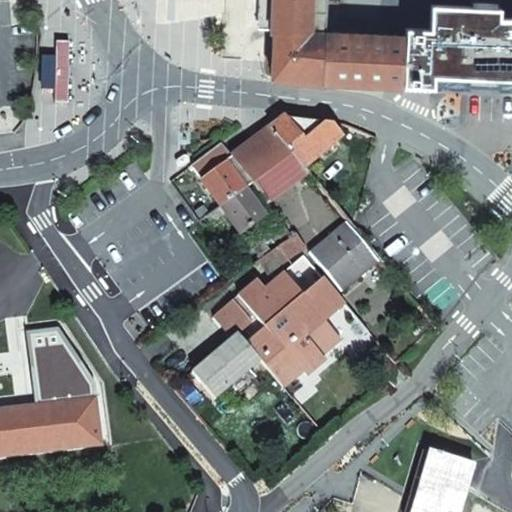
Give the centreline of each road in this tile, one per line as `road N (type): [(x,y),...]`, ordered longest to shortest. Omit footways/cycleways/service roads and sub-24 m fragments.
road 1 (residential): [(237,511),(255,504),(218,469),(90,300),(22,193),(37,162)]
road 2 (unclassified): [(144,93),(206,89),(407,124),(511,201)]
road 3 (unknown): [(407,124),(391,185),(397,203),(487,305)]
road 4 (unclassified): [(144,93),(95,140),(66,158),(37,162)]
